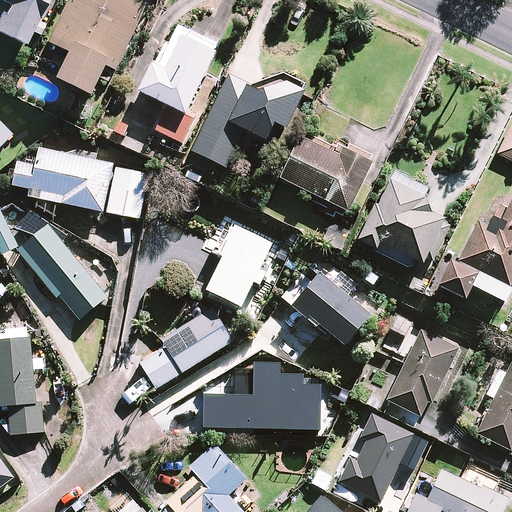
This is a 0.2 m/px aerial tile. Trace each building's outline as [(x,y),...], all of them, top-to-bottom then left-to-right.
[(44,0),(0,0),(0,32),(24,44),(44,0)] [(147,6),(135,0),(70,0),(50,43),(72,53),(59,80),(92,96),(107,66),(117,70),(147,6)] [(219,46),(179,27),(160,68),(154,65),(140,93),(168,106),(156,131),(182,143),(195,115),(188,112),(219,46)] [(276,124),(287,130),(304,90),(277,80),(254,88),(229,76),(193,151),(226,167),(244,130),(265,141),(273,125),(276,124)] [(0,149),(13,137),(0,122),(0,149)] [(511,162),(511,125),(497,155),(511,162)] [(334,151),(303,136),(281,179),(348,213),(373,163),(337,146),(334,151)] [(115,164),(40,148),(36,167),(18,163),(13,186),(65,197),(63,205),(104,213),(115,164)] [(150,175),(116,168),(106,213),(140,220),(150,175)] [(396,173),(392,182),(359,241),(408,269),(414,259),(426,266),(449,225),(418,208),(428,190),(396,173)] [(511,287),(511,285),(511,201),(508,209),(500,205),(489,227),(479,222),(459,262),(511,287)] [(20,247),(1,211),(0,211),(0,248),(3,255),(20,247)] [(108,298),(49,226),(19,251),(58,298),(61,296),(81,321),(108,298)] [(260,271),(273,244),(236,226),(221,257),(223,258),(207,291),(242,308),(254,284),(260,287),(266,274),(260,271)] [(479,274),(451,261),(438,287),(466,301),(479,274)] [(371,315),(321,273),(295,304),(345,345),(371,315)] [(157,390),(234,342),(213,309),(162,340),(166,347),(140,363),(157,390)] [(425,332),(422,331),(387,401),(421,417),(429,402),(433,404),(460,349),(425,332)] [(37,402),(32,338),(0,340),(0,407),(9,406),(12,436),(45,433),(43,402),(37,402)] [(511,362),(476,434),(511,451),(511,450),(511,362)] [(204,429),(320,431),(321,385),(304,385),(304,375),(280,375),(281,363),(254,363),(254,396),(205,395),(204,429)] [(382,503),(414,435),(372,415),(360,438),(367,441),(357,461),(351,458),(339,482),(382,503)] [(197,475),(167,501),(176,511),(243,511),(230,496),(248,480),(216,444),(190,466),(197,475)] [(482,488),(442,470),(428,499),(416,494),(407,511),(441,511),(442,511),(443,511),(503,511),(510,498),(483,485),(482,488)] [(126,487),(118,478),(100,493),(108,503),(126,487)] [(340,511),(322,496),(308,511),(340,511)] [(297,511),(299,511),(288,501),(277,511),(297,511)]
